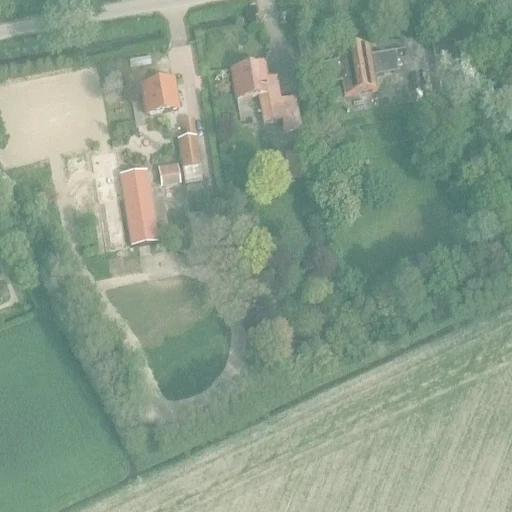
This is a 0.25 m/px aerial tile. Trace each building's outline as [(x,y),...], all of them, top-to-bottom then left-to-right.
[(380,93),(377,79),(400,75),(397,56),(407,55),(407,53),(374,58),(372,49),(339,55),(340,64),(319,68),(319,70),(326,68),(330,87),(344,85),(346,99),(380,93)] [(274,83),(266,84),(264,68),(231,74),(237,104),(259,100),(263,125),(282,122),(284,134),(301,131),(295,98),(277,102),(274,83)] [(142,90),(147,119),(177,115),(172,85),(142,90)] [(177,141),(185,186),(203,183),(196,138),(177,141)] [(145,172),(121,175),(117,152),(91,156),(106,252),(157,244),(145,172)] [(285,159),(288,182),(312,179),(309,155),(285,159)] [(158,169),(161,188),(180,185),(177,166),(158,169)]
